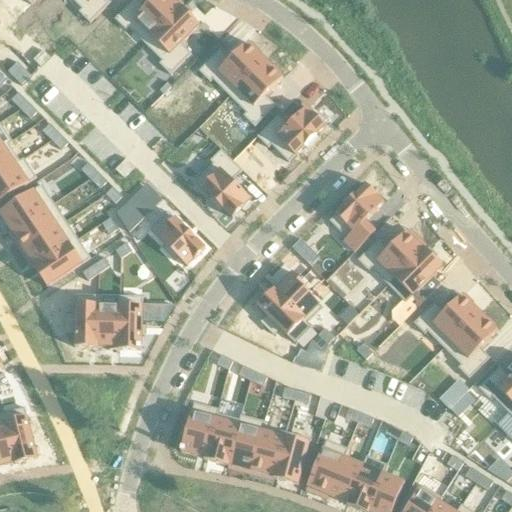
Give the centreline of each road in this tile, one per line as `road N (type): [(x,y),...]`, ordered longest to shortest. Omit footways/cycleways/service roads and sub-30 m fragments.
road 1 (residential): [(125,511),(159,399),(194,332),(296,207),(378,123)]
road 2 (residential): [(378,123),(511,282)]
road 3 (residential): [(250,0),(293,24),(349,78),(378,123)]
